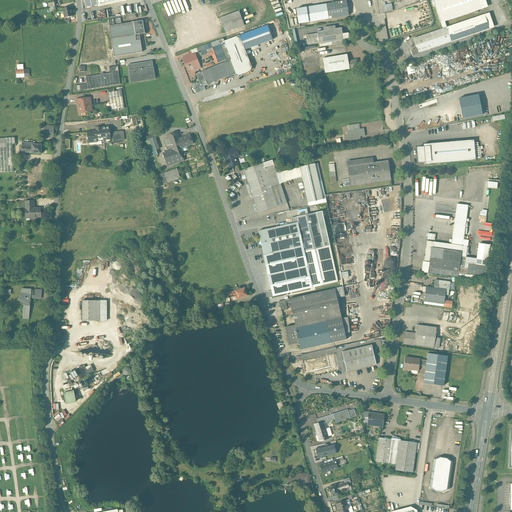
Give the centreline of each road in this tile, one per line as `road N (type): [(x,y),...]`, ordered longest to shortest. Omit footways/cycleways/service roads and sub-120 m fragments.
road 1 (residential): [(79,0),(57,169),(45,374),(61,511)]
road 2 (residential): [(147,0),(281,361),(306,386)]
road 3 (unclassified): [(391,70),(408,204),(386,396)]
road 4 (secondary): [(485,410),(511,260)]
road 5 (residential): [(306,386),(297,408),(328,511)]
